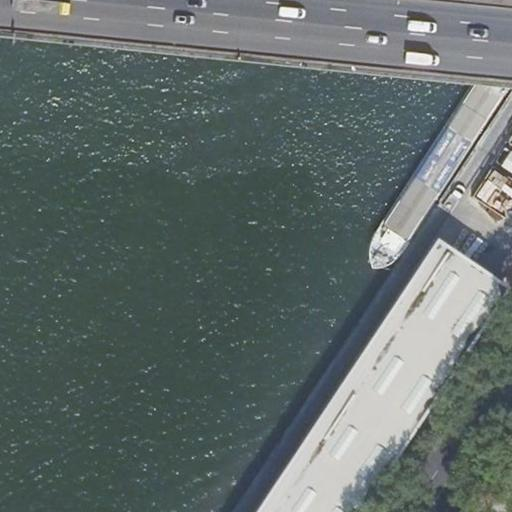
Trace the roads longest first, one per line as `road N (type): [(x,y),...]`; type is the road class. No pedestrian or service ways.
road 1 (trunk): [(104,0),(511,42)]
road 2 (primary): [(511,393),(432,511)]
